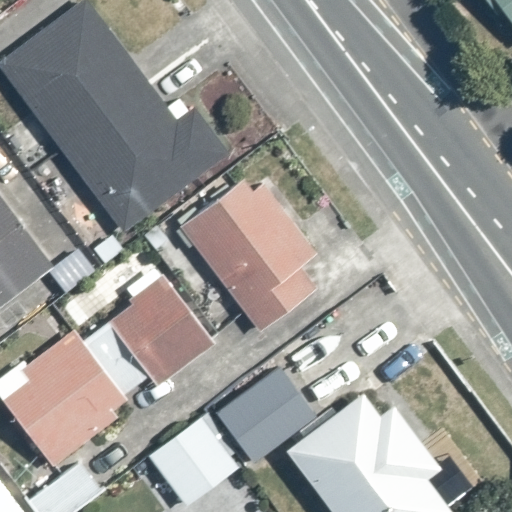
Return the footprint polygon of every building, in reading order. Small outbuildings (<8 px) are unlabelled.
[(172,122),(80,0),(0,60),(0,71),(120,230),(223,153),(190,108),(172,122)] [(511,0),(488,0),(511,31),(511,0)] [(299,267),(315,255),(262,186),(253,193),(242,179),(177,229),(255,330),(313,285),(299,267)] [(0,304),(48,269),(0,203),(0,304)] [(206,344),(157,279),(102,320),(151,386),(206,344)] [(149,387),(99,321),(74,340),(66,330),(0,380),(0,400),(48,464),(149,387)] [(375,417),(357,393),(283,448),(330,511),(447,511),(449,511),(426,480),(437,473),(388,407),(375,417)] [(241,462),(205,412),(147,453),(183,503),(241,462)] [(70,511),(100,490),(76,458),(22,498),(0,468),(0,511),(70,511)]
